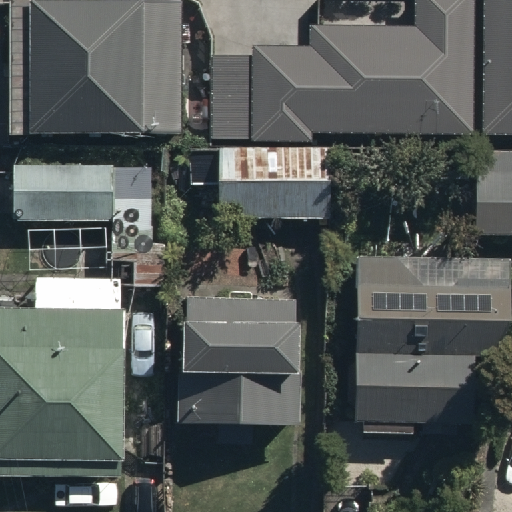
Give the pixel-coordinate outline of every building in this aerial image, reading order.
[(180,0),(8,0),(8,128),(27,128),(27,125),(180,127),(181,70),(204,71),(205,4),(181,4),(180,0)] [(252,49),(211,49),(210,136),(310,136),(310,128),(474,128),(473,0),(412,0),(413,20),(309,20),(309,41),(252,41),(252,49)] [(511,0),(481,0),(481,130),(511,130),(511,0)] [(511,146),(472,146),(472,230),(511,229),(511,146)] [(109,162),(12,164),(13,213),(110,211),(109,162)] [(217,171),(217,236),(334,236),(334,172),(217,171)] [(511,258),(356,260),(358,430),(482,429),(481,344),(511,343),(511,258)] [(31,300),(0,299),(0,460),(120,459),(119,262),(31,263),(31,300)] [(296,288),(172,288),(173,439),(296,438),(296,288)]
